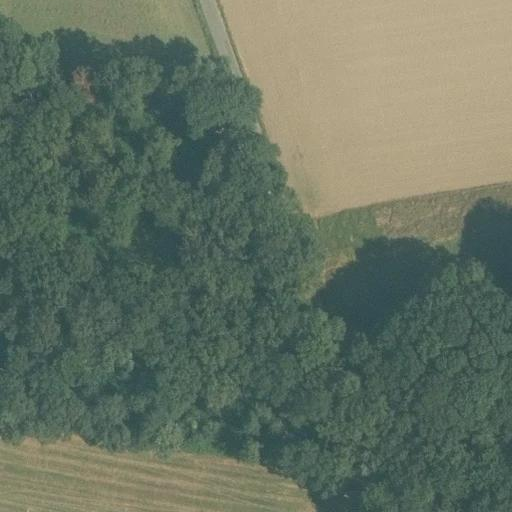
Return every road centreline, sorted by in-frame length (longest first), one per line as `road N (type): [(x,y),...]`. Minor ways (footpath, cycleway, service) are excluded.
road 1 (unclassified): [(381,511),(212,0)]
road 2 (track): [(0,301),(327,342)]
